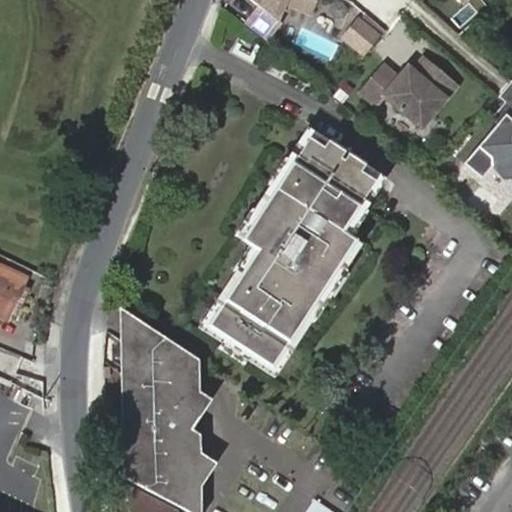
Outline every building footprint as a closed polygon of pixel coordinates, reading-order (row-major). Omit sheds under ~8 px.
[(319,0),(255,0),(261,5),(245,24),(269,42),(284,25),(279,21),(287,3),(313,14),(319,0)] [(375,34),(357,20),(343,37),(361,51),(375,34)] [(383,66),(360,93),(376,107),(384,97),(422,129),(457,87),(424,59),(413,71),(408,67),(399,79),(383,66)] [(511,108),(466,163),(484,178),(494,166),(511,164),(511,108)] [(355,202),(367,208),(368,207),(386,175),(307,127),(285,158),(296,165),(280,191),(277,188),(261,216),(265,218),(249,244),(254,246),(266,254),(251,279),(245,276),(214,329),(280,367),(310,316),(307,314),(338,262),(341,264),(357,237),(352,234),(340,228),(355,202)] [(296,165),(285,158),(238,238),(249,244),(265,218),(261,216),(277,188),(280,191),(296,165)] [(511,164),(494,166),(484,178),(511,175),(511,164)] [(352,234),(367,208),(355,202),(340,228),(352,234)] [(364,242),(357,237),(341,264),(338,262),(307,314),(310,316),(280,367),(214,329),(245,276),(251,279),(266,254),(254,246),(202,329),(229,346),(226,350),(252,365),(255,361),(281,377),(364,242)] [(0,268),(24,279),(28,270),(0,256),(0,268)] [(10,313),(23,285),(25,279),(24,279),(0,268),(0,315),(8,319),(10,313)] [(32,289),(23,285),(10,313),(19,317),(32,289)] [(121,301),(119,481),(175,511),(198,511),(211,485),(226,462),(210,452),(208,434),(200,428),(220,398),(193,381),(193,348),(121,301)] [(167,511),(120,485),(126,511),(167,511)]
